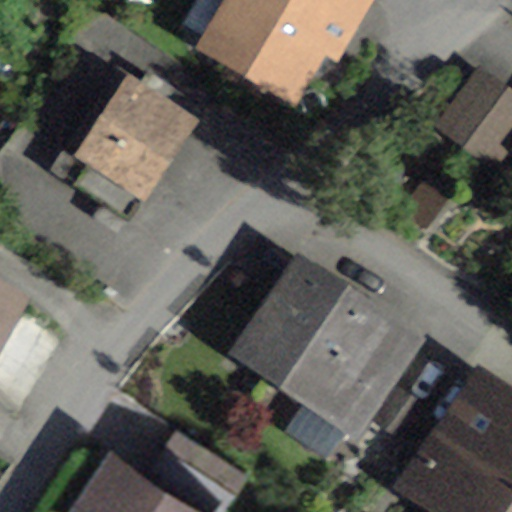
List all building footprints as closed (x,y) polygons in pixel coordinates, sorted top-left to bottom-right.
[(316,73),(362,0),(239,0),(212,47),(288,91),(303,66),(316,73)] [(511,104),(479,79),(446,123),(492,159),(511,132),(511,104)] [(142,86),(75,186),(125,220),(192,119),(142,86)] [(299,273),(247,350),(355,424),(408,346),(299,273)] [(0,294),(0,322),(12,301),(0,294)] [(426,481),(471,511),(511,511),(511,417),(482,398),(426,481)] [(184,511),(114,465),(82,511),(184,511)]
